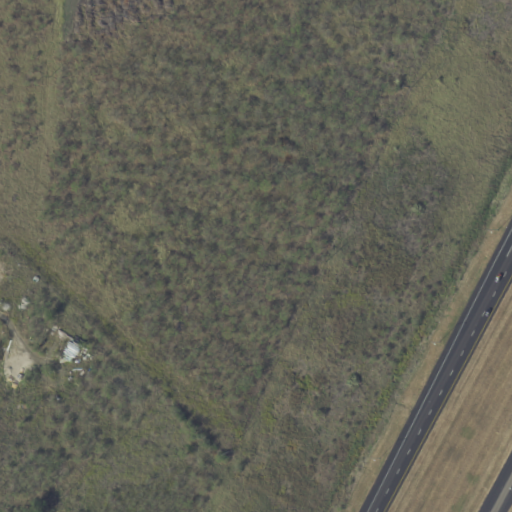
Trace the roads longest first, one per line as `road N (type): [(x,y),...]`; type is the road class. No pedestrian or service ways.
road 1 (motorway): [(511,257),(374,511)]
road 2 (motorway): [(511,236),(449,373)]
